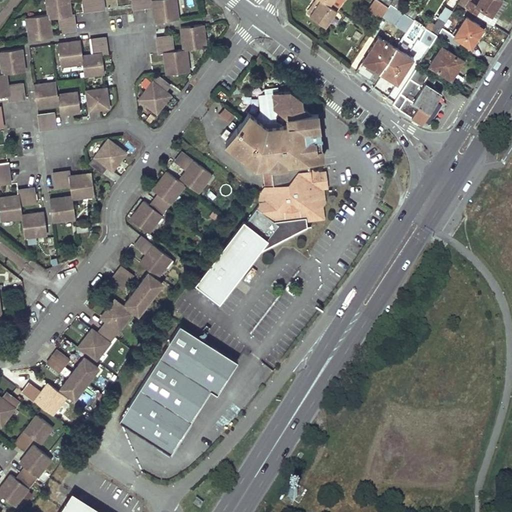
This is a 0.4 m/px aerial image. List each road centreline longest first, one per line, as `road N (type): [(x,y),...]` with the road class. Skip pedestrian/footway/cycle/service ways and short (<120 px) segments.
road 1 (residential): [(0,358),(31,346),(110,243),(119,197),(256,16)]
road 2 (primary): [(241,511),(461,170)]
road 3 (unclassified): [(342,317),(306,345),(208,466),(166,498)]
road 4 (residential): [(442,157),(256,16)]
road 5 (primary): [(342,317),(220,511)]
road 6 (primary): [(442,157),(342,317)]
road 7 (primary): [(511,47),(442,157)]
